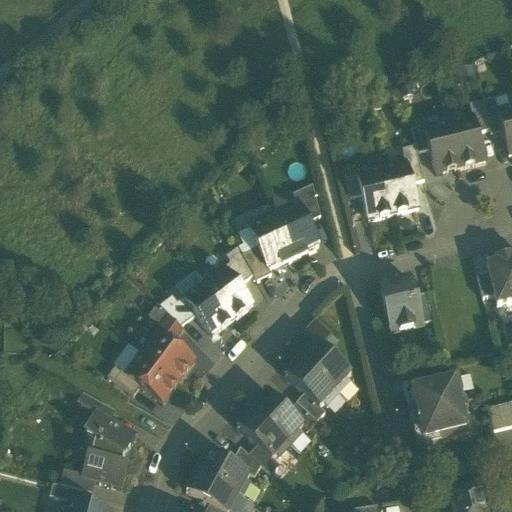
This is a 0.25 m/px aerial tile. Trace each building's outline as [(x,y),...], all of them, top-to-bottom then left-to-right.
[(489,135),(490,140),(502,138),(496,115),(497,115),(494,103),(481,106),(489,135)] [(481,106),(469,109),(472,121),(473,121),(477,138),(489,135),(481,106)] [(511,111),(497,115),(496,115),(502,138),(508,162),(511,160),(511,111)] [(472,121),(447,127),(459,174),(484,168),(477,138),(473,121),(472,121)] [(423,134),(422,134),(428,155),(434,180),(459,174),(447,127),(423,134)] [(422,132),(410,135),(414,150),(416,158),(428,155),(422,134),(423,134),(422,132)] [(414,150),(401,154),(405,167),(406,167),(411,188),(423,185),(416,158),(414,150)] [(405,167),(381,173),(392,220),(418,213),(411,188),(406,167),(405,167)] [(354,173),(342,176),(349,203),(361,200),(355,180),(354,173)] [(381,173),(355,180),(361,200),(367,226),(392,220),(381,173)] [(312,190),(292,199),(298,210),(299,210),(307,227),(320,221),(312,190)] [(298,210),(290,214),(288,210),(271,218),(294,265),(300,262),(298,260),(318,250),(307,227),(299,210),(298,210)] [(294,265),(271,218),(246,230),(257,252),(267,274),(268,274),(287,265),(288,268),(294,265)] [(242,260),(237,252),(225,260),(230,267),(224,272),(238,290),(253,279),(242,260)] [(257,252),(242,260),(253,279),(257,286),(271,279),(268,274),(267,274),(257,252)] [(511,262),(486,270),(487,277),(493,301),(496,311),(511,307),(511,262)] [(238,290),(224,272),(203,287),(232,325),(253,310),(238,290)] [(487,277),(476,280),(482,303),(493,301),(487,277)] [(408,282),(379,289),(390,330),(403,327),(405,334),(412,332),(413,332),(420,330),(420,329),(413,302),(408,282)] [(203,287),(182,303),(195,320),(211,341),(232,325),(203,287)] [(425,299),(413,302),(420,329),(432,326),(425,299)] [(182,303),(176,308),(171,302),(159,311),(180,331),(195,320),(182,303)] [(159,311),(156,308),(148,320),(161,329),(155,336),(171,348),(182,333),(180,331),(159,311)] [(171,348),(155,336),(140,357),(178,386),(194,365),(171,348)] [(350,378),(315,346),(308,353),(299,363),(337,398),(348,386),(345,383),(350,378)] [(178,386),(140,357),(124,378),(140,390),(163,407),(178,386)] [(337,398),(299,363),(290,372),(283,380),(303,398),(319,412),(323,407),(326,410),(337,398)] [(140,390),(124,378),(114,370),(106,380),(133,400),(140,390)] [(419,379),(395,384),(398,397),(406,395),(405,394),(421,390),(419,379)] [(421,390),(405,394),(406,395),(420,451),(420,452),(442,447),(471,440),(456,382),(421,390)] [(287,416),(267,397),(260,405),(251,414),(289,450),(300,438),(297,435),(301,431),(302,430),(287,416)] [(114,415),(83,398),(77,409),(95,418),(108,426),(114,415)] [(319,412),(303,398),(295,407),(316,426),(324,417),(319,412)] [(511,405),(486,412),(492,435),(511,430),(511,405)] [(316,426),(295,407),(287,416),(302,430),(301,431),(307,436),(316,426)] [(289,450),(251,414),(242,424),(235,431),(256,450),(271,464),(271,463),(275,459),(278,462),(289,450)] [(108,426),(95,418),(83,439),(94,445),(90,461),(119,469),(123,461),(124,461),(135,440),(108,426)] [(442,447),(420,452),(420,451),(418,452),(421,464),(445,462),(442,447)] [(271,464),(256,450),(248,459),(260,470),(270,479),(278,470),(271,463),(271,464)] [(248,459),(239,451),(230,468),(249,479),(248,479),(253,482),(260,470),(248,459)] [(230,468),(207,455),(202,464),(196,475),(241,501),(249,486),(246,484),(248,479),(249,479),(230,468)] [(90,461),(87,460),(81,483),(94,486),(121,493),(127,471),(119,469),(90,461)] [(235,511),(241,501),(196,475),(189,487),(190,487),(185,496),(208,509),(213,511),(235,511)] [(81,483),(64,478),(60,490),(91,498),(94,486),(81,483)] [(60,490),(52,488),(49,500),(68,505),(87,510),(91,498),(60,490)] [(483,511),(478,493),(448,500),(451,511),(483,511)]
